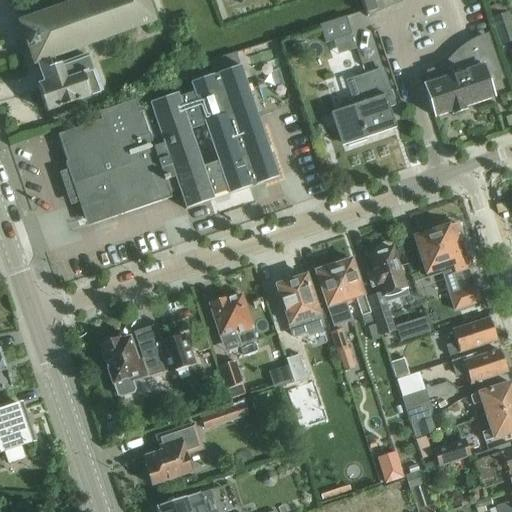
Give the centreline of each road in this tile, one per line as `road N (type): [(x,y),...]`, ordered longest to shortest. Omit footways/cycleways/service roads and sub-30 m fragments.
road 1 (residential): [(35,315),(473,171)]
road 2 (secondary): [(101,511),(35,315)]
road 3 (residential): [(511,285),(473,171)]
